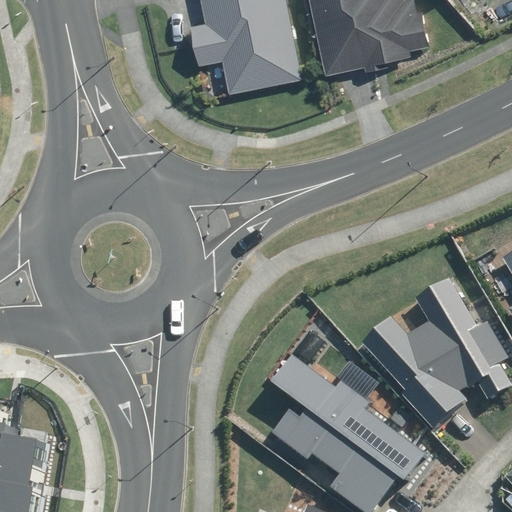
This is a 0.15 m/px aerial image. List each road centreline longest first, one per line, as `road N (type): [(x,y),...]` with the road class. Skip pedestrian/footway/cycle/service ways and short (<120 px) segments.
road 1 (tertiary): [(511,101),(309,192)]
road 2 (tertiary): [(309,192),(180,264)]
road 3 (tertiary): [(80,79),(156,203)]
road 4 (tertiary): [(168,293),(152,437)]
road 5 (tertiary): [(168,215),(309,192)]
road 6 (tertiary): [(152,437),(91,315)]
road 7 (tertiary): [(67,211),(80,79)]
